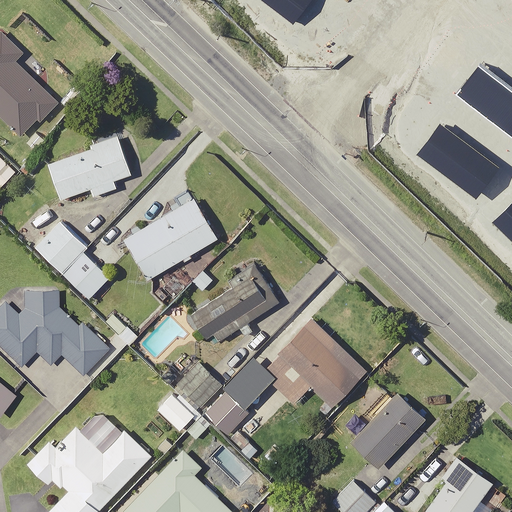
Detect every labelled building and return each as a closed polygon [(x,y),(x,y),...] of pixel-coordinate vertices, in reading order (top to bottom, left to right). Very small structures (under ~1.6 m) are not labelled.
[(23,55),(0,32),(0,116),(21,137),(56,102),(15,63),(23,55)] [(88,193),(91,200),(119,189),(117,182),(134,176),(116,129),(89,139),(93,150),(50,166),(64,202),(88,193)] [(21,170),(0,150),(0,190),(1,192),(21,170)] [(218,241),(195,201),(127,241),(150,280),(218,241)] [(91,248),(45,204),(17,233),(88,301),(111,277),(86,253),(91,248)] [(225,274),(235,290),(194,316),(207,337),(246,312),(251,319),(281,299),(259,264),(253,256),(225,274)] [(217,282),(204,268),(189,282),(202,296),(217,282)] [(59,310),(60,293),(23,291),(23,307),(15,315),(3,303),(0,306),(0,350),(19,369),(34,354),(49,369),(62,356),(80,375),(103,352),(59,310)] [(247,408),(274,382),(296,406),(314,388),(335,409),(368,378),(315,323),(266,369),(256,359),(227,387),(247,408)] [(223,384),(201,363),(180,385),(202,406),(223,384)] [(0,410),(12,395),(0,385),(0,410)] [(203,415),(176,387),(156,406),(183,434),(203,415)] [(245,413),(225,393),(205,413),(225,434),(245,413)] [(423,422),(397,397),(352,443),(378,468),(423,422)] [(119,441),(100,422),(87,435),(79,427),(60,446),(53,440),(29,464),(49,485),(54,480),(67,493),(48,511),(100,511),(154,459),(127,433),(119,441)] [(233,511),(196,474),(202,469),(179,446),(113,511),(233,511)] [(473,511),(493,485),(459,460),(443,482),(447,485),(427,511),(473,511)] [(333,497),(346,511),(376,511),(377,511),(372,507),(376,503),(354,479),(333,497)]
